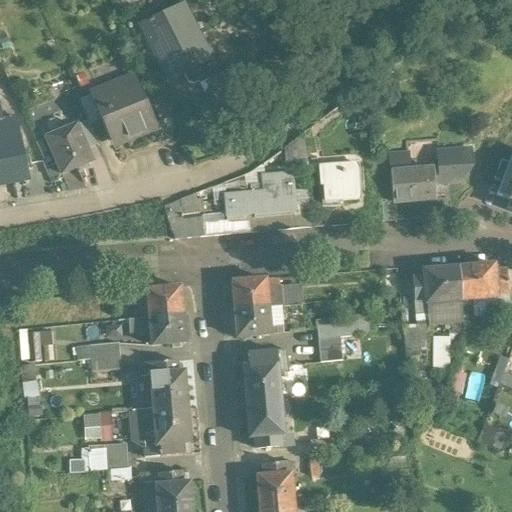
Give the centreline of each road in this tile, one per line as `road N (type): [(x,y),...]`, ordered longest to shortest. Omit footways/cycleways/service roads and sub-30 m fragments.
road 1 (residential): [(0,216),(192,181),(253,154),(315,109)]
road 2 (residential): [(511,241),(201,257)]
road 3 (residential): [(224,511),(201,257)]
road 4 (residential): [(201,257),(0,278)]
